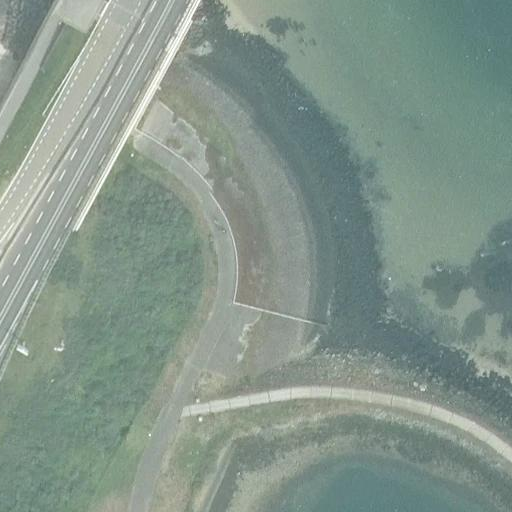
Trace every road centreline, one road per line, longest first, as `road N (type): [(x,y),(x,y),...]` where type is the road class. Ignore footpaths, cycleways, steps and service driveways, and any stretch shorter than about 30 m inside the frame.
road 1 (track): [(511,458),(468,427),(407,402),(324,391),(166,415)]
road 2 (primary): [(0,317),(165,0)]
road 3 (unclassified): [(0,218),(123,0)]
